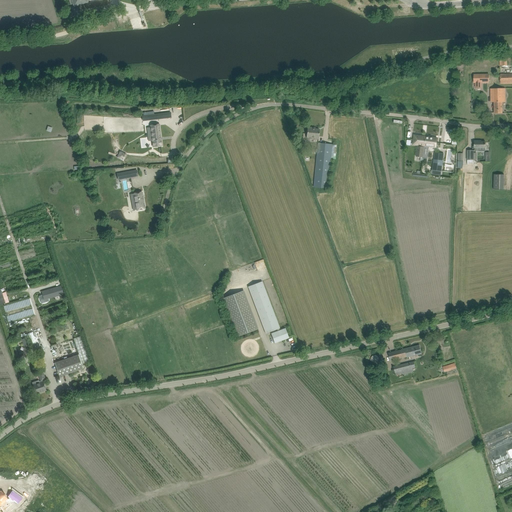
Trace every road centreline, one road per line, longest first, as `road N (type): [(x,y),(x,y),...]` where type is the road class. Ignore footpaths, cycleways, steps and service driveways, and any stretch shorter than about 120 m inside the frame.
road 1 (unclassified): [(0,435),(82,397),(201,380),(511,311)]
road 2 (unclassified): [(162,232),(183,159),(219,123),(252,108),(279,103),(511,125)]
road 3 (unclassified): [(68,32),(150,7),(256,0)]
